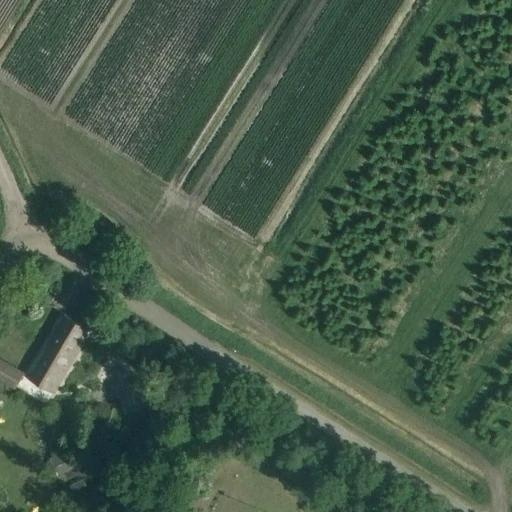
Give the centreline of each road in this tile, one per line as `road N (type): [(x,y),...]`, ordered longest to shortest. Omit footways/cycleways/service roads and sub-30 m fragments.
road 1 (track): [(453,0),(269,296),(272,325),(285,339)]
road 2 (track): [(285,339),(500,479),(496,511)]
road 3 (unclassified): [(458,511),(227,364)]
road 4 (track): [(227,364),(48,246),(16,241),(0,259)]
